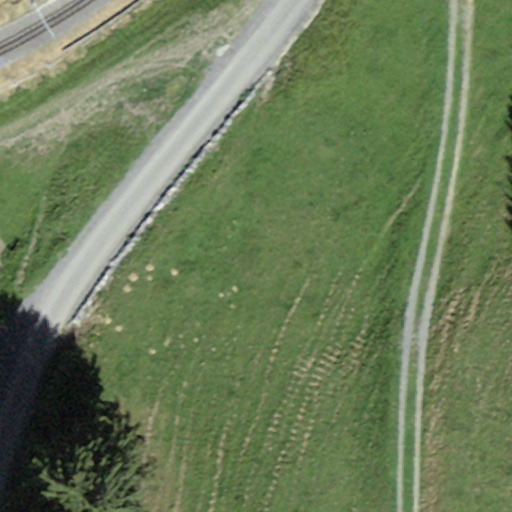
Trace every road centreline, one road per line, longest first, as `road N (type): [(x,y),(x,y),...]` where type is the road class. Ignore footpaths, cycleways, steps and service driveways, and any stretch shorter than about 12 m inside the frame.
road 1 (unclassified): [(288,0),(76,277),(40,339),(0,447)]
road 2 (track): [(408,511),(414,337),(446,176),(463,0)]
